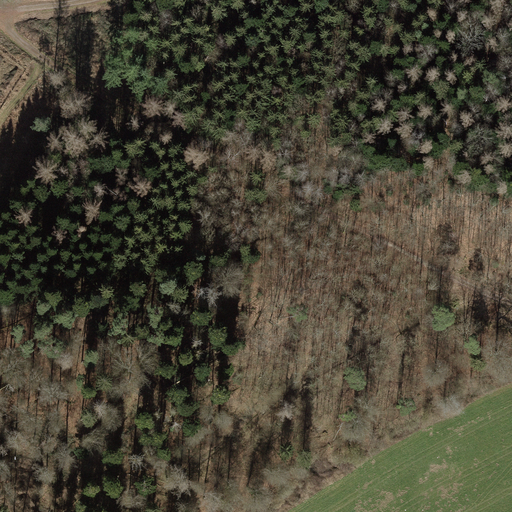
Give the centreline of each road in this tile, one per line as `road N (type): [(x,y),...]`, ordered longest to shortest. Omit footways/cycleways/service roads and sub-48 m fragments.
road 1 (track): [(0,10),(183,128),(511,297)]
road 2 (track): [(145,511),(214,451),(461,276)]
